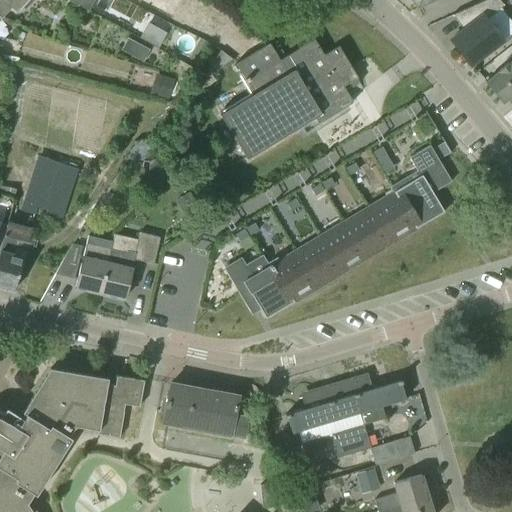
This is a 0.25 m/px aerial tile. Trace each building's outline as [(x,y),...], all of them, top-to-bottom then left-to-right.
[(0,0),(0,19),(1,20),(11,9),(16,13),(28,0),(0,0)] [(68,0),(89,12),(95,0),(94,0),(68,0)] [(413,0),(417,8),(436,0),(413,0)] [(502,41),(486,20),(504,6),(499,0),(487,0),(453,15),(464,30),(451,40),(471,66),(502,41)] [(343,87),(356,79),(358,78),(338,47),(324,55),(314,40),(286,57),(281,49),(274,53),(269,45),(235,66),(244,80),(243,80),(245,84),(246,83),(253,96),(221,115),(246,158),(314,117),(318,123),(352,102),(343,87)] [(149,49),(138,44),(132,55),(144,61),(149,49)] [(220,51),(207,75),(208,77),(233,60),(220,51)] [(511,59),(484,84),(502,105),(511,95),(511,59)] [(173,78),(154,74),(149,96),(168,100),(173,78)] [(266,319),(444,212),(433,193),(451,182),(438,161),(451,153),(417,97),(381,119),(415,174),(390,190),(393,194),(268,268),(265,263),(248,273),(240,259),(225,268),(252,314),(260,309),(266,319)] [(359,111),(321,128),(329,147),(368,129),(359,111)] [(386,154),(382,147),(373,152),(377,159),(386,154)] [(171,172),(154,155),(146,163),(145,182),(153,190),(171,172)] [(62,219),(77,170),(50,161),(38,157),(28,188),(27,188),(20,211),(36,216),(37,212),(38,212),(39,210),(47,211),(46,214),(62,219)] [(355,163),(347,168),(350,175),(359,170),(355,163)] [(334,185),(330,178),(322,183),(326,190),(334,185)] [(315,196),(324,191),(320,184),(311,189),(315,196)] [(299,206),(295,199),(286,204),(291,211),(299,206)] [(187,226),(190,230),(197,226),(193,219),(188,222),(187,226)] [(0,287),(14,291),(31,230),(9,223),(0,250),(0,287)] [(246,228),(250,235),(259,230),(254,223),(246,228)] [(244,230),(235,235),(239,241),(248,236),(244,230)] [(124,300),(134,261),(154,266),(161,239),(139,233),(134,252),(126,250),(125,253),(111,249),(100,294),(124,300)] [(97,238),(88,236),(75,288),(100,294),(111,249),(112,241),(97,238)] [(72,244),(55,274),(74,278),(81,247),(72,244)] [(0,511),(36,511),(35,510),(33,511),(27,505),(34,494),(36,496),(71,439),(69,438),(76,427),(98,431),(97,435),(119,438),(125,405),(139,407),(144,381),(116,376),(115,386),(107,385),(108,379),(50,369),(19,418),(6,409),(3,413),(0,412),(0,411),(0,511)] [(381,407),(407,400),(401,381),(395,382),(392,379),(383,382),(383,386),(371,390),(367,378),(352,383),(352,380),(350,381),(354,393),(352,394),(357,414),(359,413),(363,426),(385,419),(381,407)] [(370,448),(363,426),(359,413),(357,414),(352,394),(354,393),(350,381),(326,388),(327,390),(302,398),(306,409),(285,415),(291,434),(328,423),(332,435),(331,435),(338,459),(370,448)] [(189,470),(204,391),(170,385),(162,422),(182,426),(174,467),(189,470)] [(245,439),(249,421),(234,418),(238,398),(204,391),(189,470),(237,480),(242,452),(238,451),(241,438),(245,439)] [(375,466),(415,454),(409,437),(370,448),(375,466)] [(378,486),(373,469),(357,473),(362,490),(378,486)] [(378,511),(428,497),(421,475),(394,483),(397,493),(355,506),(356,511),(378,511)] [(262,505),(274,504),(272,484),(261,485),(260,485),(262,505)] [(432,511),(428,497),(378,511),(432,511)]
